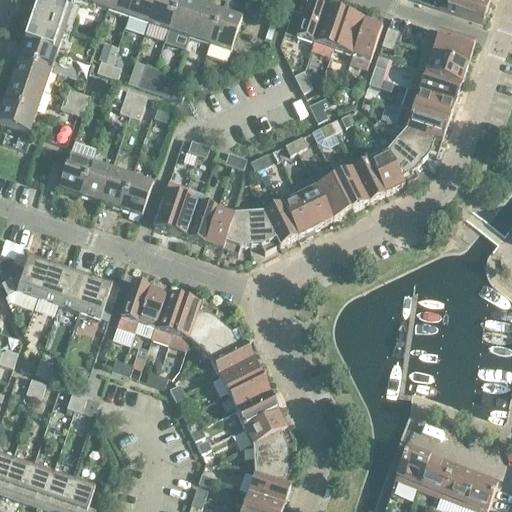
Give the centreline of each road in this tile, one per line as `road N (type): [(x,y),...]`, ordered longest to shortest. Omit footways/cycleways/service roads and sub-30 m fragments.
road 1 (residential): [(263,297),(270,283),(449,188),(498,45)]
road 2 (residential): [(137,255),(179,127),(197,134),(288,91)]
road 3 (residential): [(304,511),(326,451),(259,313),(263,297)]
road 4 (residential): [(137,255),(0,209)]
road 5 (residential): [(146,511),(163,464),(140,420),(98,405)]
road 6 (residential): [(498,45),(365,0)]
road 7 (residential): [(263,297),(137,255)]
